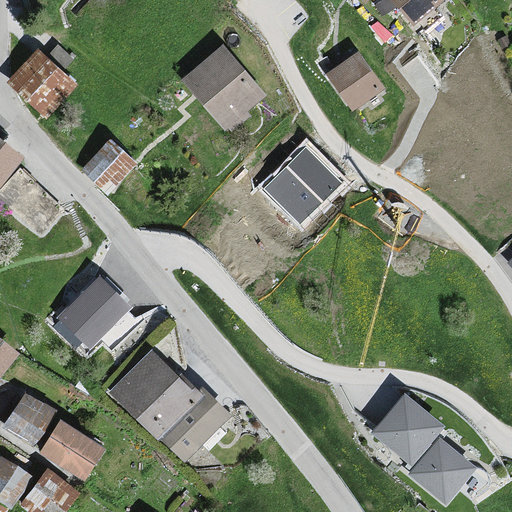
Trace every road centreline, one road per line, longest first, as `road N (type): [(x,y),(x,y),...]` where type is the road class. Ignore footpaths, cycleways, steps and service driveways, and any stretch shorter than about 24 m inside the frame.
road 1 (residential): [(511,443),(427,382),(323,371),(301,361),(196,255),(158,248),(139,256)]
road 2 (residential): [(264,0),(303,98),(329,137),(446,219),(511,296)]
road 3 (unclassified): [(139,256),(346,511)]
road 4 (unclassified): [(0,102),(139,256)]
